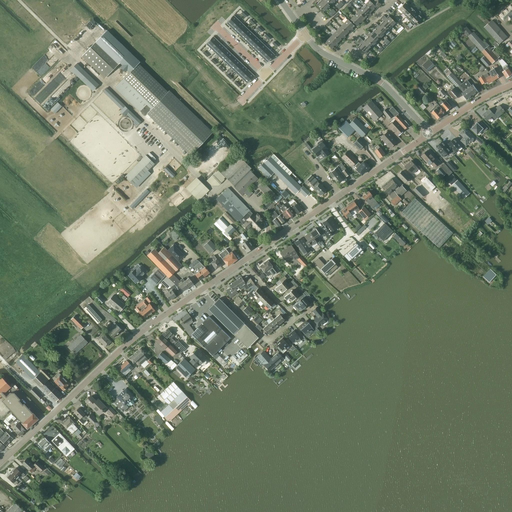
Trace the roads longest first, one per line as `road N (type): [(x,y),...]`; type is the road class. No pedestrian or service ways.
road 1 (tertiary): [(0,464),(127,344),(210,283)]
road 2 (tertiary): [(242,261),(428,133)]
road 3 (residential): [(210,283),(268,341),(294,318),(242,261)]
road 4 (residential): [(428,133),(386,86),(333,59)]
